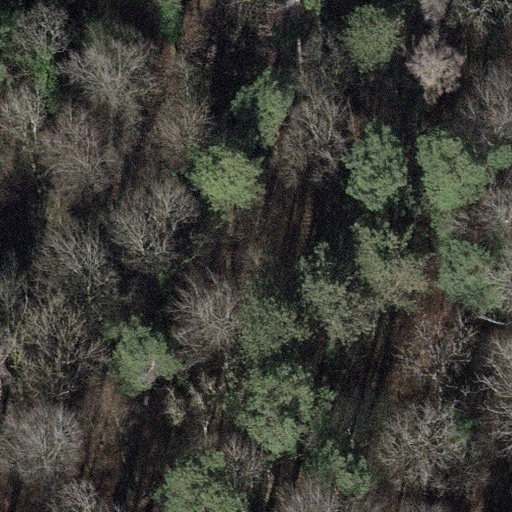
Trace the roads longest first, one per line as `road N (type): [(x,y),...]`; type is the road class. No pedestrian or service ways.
road 1 (track): [(0,479),(236,433),(511,314)]
road 2 (track): [(415,0),(310,77),(0,341)]
